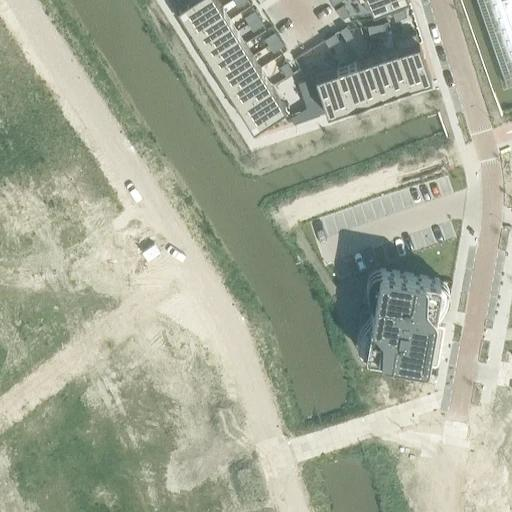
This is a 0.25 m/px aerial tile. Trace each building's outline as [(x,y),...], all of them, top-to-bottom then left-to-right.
[(218,0),(184,0),(176,6),(189,27),(222,6),(218,0)] [(368,0),(372,10),(395,0),(368,0)] [(511,0),(476,0),(506,84),(507,83),(511,81),(511,0)] [(342,4),(336,9),(342,19),(349,15),(342,4)] [(222,6),(189,27),(197,39),(230,18),(222,6)] [(403,7),(392,12),(395,19),(406,15),(403,7)] [(254,10),(244,17),(248,24),(258,17),(254,10)] [(258,17),(248,24),(252,31),(263,24),(258,17)] [(230,18),(197,39),(205,51),(237,30),(230,18)] [(383,23),(375,24),(378,36),(385,35),(383,23)] [(375,24),(367,25),(370,37),(378,36),(375,24)] [(346,26),(339,30),(346,40),(353,36),(346,26)] [(237,30),(205,51),(212,63),(245,43),(237,30)] [(415,31),(393,38),(396,47),(397,47),(409,83),(431,76),(415,31)] [(275,32),(264,38),(268,45),(279,38),(275,32)] [(334,33),(324,40),(328,46),(338,40),(334,33)] [(279,38),(268,45),(273,52),(283,45),(279,38)] [(324,40),(314,46),(318,53),(328,46),(324,40)] [(245,43),(212,63),(220,75),(253,55),(245,43)] [(396,47),(383,51),(396,88),(409,83),(397,47),(396,47)] [(383,51),(370,56),(382,93),(396,88),(383,51)] [(253,55),(220,75),(228,88),(261,67),(253,55)] [(370,56),(356,61),(369,97),(382,93),(370,56)] [(337,67),(335,68),(348,104),(369,97),(356,61),(337,67)] [(287,62),(280,66),(286,77),(293,72),(287,62)] [(335,63),(312,70),(314,75),(326,112),(348,104),(335,68),(337,67),(335,63)] [(261,67),(228,88),(239,106),(272,85),(261,67)] [(11,96),(2,102),(22,132),(47,114),(42,107),(53,98),(39,78),(30,84),(27,80),(9,92),(11,96)] [(307,79),(298,82),(305,103),(314,100),(312,93),(307,79)] [(272,85),(239,106),(253,127),(285,106),(272,85)] [(378,271),(364,348),(365,349),(365,350),(366,351),(367,352),(432,363),(434,364),(435,363),(437,363),(437,361),(438,360),(444,327),(444,326),(443,325),(443,323),(441,322),(440,322),(428,320),(430,308),(432,308),(434,308),(435,308),(436,306),(437,305),(440,282),(440,280),(440,279),(438,277),(437,277),(383,267),(381,267),(380,268),(378,269),(378,271)] [(511,435),(509,436),(497,439),(502,461),(511,458),(511,435)] [(511,458),(502,461),(503,462),(510,460),(511,466),(511,458)]
